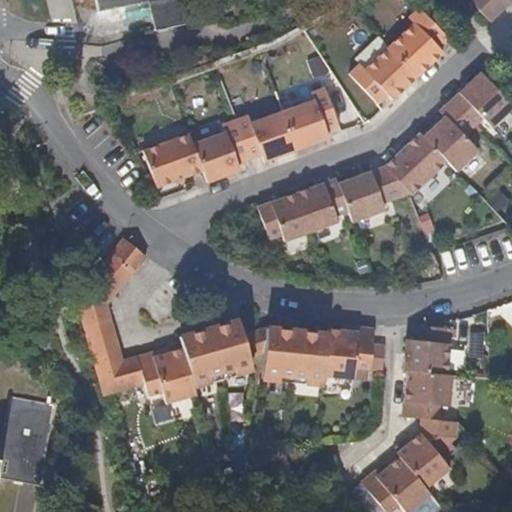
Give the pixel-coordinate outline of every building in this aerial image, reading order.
[(95,0),(98,13),(147,3),(160,0),(167,29),(188,23),(183,0),(95,0)] [(167,29),(160,0),(147,3),(154,32),(167,29)] [(500,13),(487,0),(468,0),(490,23),(500,13)] [(510,4),(506,0),(487,0),(500,13),(510,4)] [(414,24),(389,47),(417,78),(443,53),(438,48),(448,38),(419,8),(408,18),(414,24)] [(359,64),(349,75),(377,105),(387,96),(392,101),(417,78),(389,47),(378,37),(354,60),(359,64)] [(511,106),(480,73),(449,102),(473,128),(482,119),(491,129),(511,108),(511,106)] [(339,128),(324,89),(311,94),(313,101),(282,112),(296,151),(328,140),(326,133),(339,128)] [(444,118),(423,137),(447,162),(456,172),(478,152),(464,137),(473,128),(449,102),(439,112),(444,118)] [(248,116),(235,121),(249,160),(261,156),(263,163),(296,151),(282,112),(250,124),(248,116)] [(249,160),(235,121),(222,126),(224,133),(192,145),(202,172),(206,184),(239,172),(237,165),(249,160)] [(419,134),(384,167),(410,194),(411,196),(447,162),(423,137),(419,134)] [(189,135),(142,152),(156,189),(202,172),(192,145),(189,135)] [(384,167),(337,184),(348,213),(352,223),(385,211),(382,204),(410,194),(384,167)] [(337,184),(336,179),(296,194),(310,233),(337,223),(335,217),(348,213),(337,184)] [(296,194),(256,208),(269,241),(281,237),(283,243),(310,233),(296,194)] [(123,241),(112,254),(134,272),(145,259),(123,241)] [(102,398),(144,385),(136,359),(121,362),(105,307),(134,272),(112,254),(74,300),(102,398)] [(237,321),(227,325),(228,330),(239,327),(237,321)] [(241,337),(239,327),(228,330),(227,325),(208,330),(178,338),(182,351),(193,387),(210,382),(208,376),(220,373),(232,369),(234,376),(251,371),(248,360),(241,337)] [(404,353),(402,372),(406,372),(446,376),(449,345),(445,345),(447,330),(413,327),(412,341),(411,354),(404,353)] [(357,333),(327,330),(327,335),(322,378),(353,381),(355,370),(370,371),(372,346),(373,330),(357,328),(357,333)] [(265,329),(241,337),(248,360),(263,356),(265,334),(265,329)] [(276,335),(265,334),(263,356),(260,380),(278,382),(279,376),(292,377),(304,378),(304,384),(321,386),(322,378),(327,335),(296,332),(276,330),(276,335)] [(169,349),(152,354),(153,359),(170,354),(169,349)] [(152,354),(136,359),(144,385),(147,398),(162,394),(165,405),(195,397),(193,387),(182,351),(170,354),(153,359),(152,354)] [(232,369),(220,373),(222,380),(234,377),(234,376),(232,369)] [(370,371),(355,370),(353,381),(368,382),(370,371)] [(446,376),(406,372),(401,418),(421,420),(438,422),(439,407),(448,408),(451,376),(446,376)] [(220,373),(208,376),(210,382),(210,384),(222,380),(220,373)] [(291,384),(292,377),(279,376),(278,382),(278,383),(291,384)] [(304,384),(304,378),(292,377),(291,384),(303,385),(304,384)] [(0,448),(0,479),(40,487),(55,405),(10,397),(0,448)] [(438,422),(421,420),(420,435),(396,455),(399,459),(425,490),(449,470),(437,455),(456,440),(458,424),(438,422)] [(372,474),(360,484),(382,511),(391,511),(398,507),(402,511),(409,511),(429,496),(425,490),(399,459),(389,467),(376,478),(372,474)] [(386,463),(372,474),(376,478),(389,467),(386,463)]
